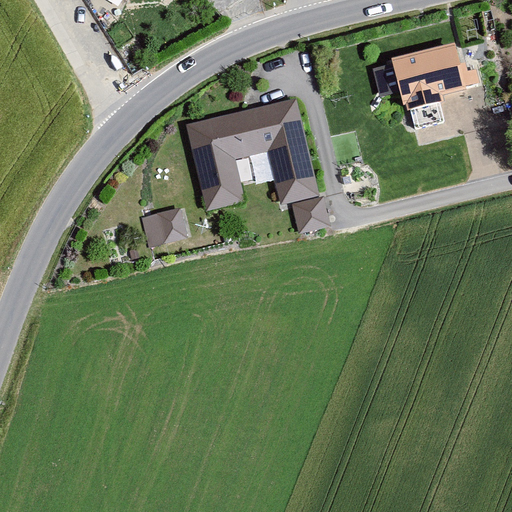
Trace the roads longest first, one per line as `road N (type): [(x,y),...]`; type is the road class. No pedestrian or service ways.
road 1 (tertiary): [(0,361),(32,271),(87,164),(158,89),(210,56),(325,9),(371,0)]
road 2 (track): [(126,123),(50,0)]
